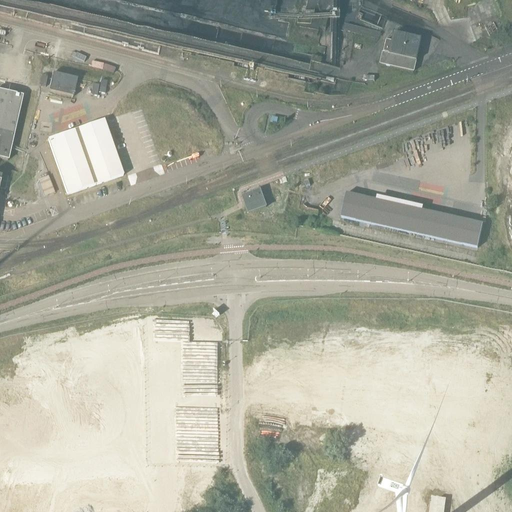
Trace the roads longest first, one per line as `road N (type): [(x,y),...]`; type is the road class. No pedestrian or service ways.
road 1 (unclassified): [(257,511),(236,453),(237,290)]
road 2 (tertiary): [(236,267),(123,283),(36,313)]
road 3 (tertiary): [(36,313),(237,290)]
road 4 (tertiary): [(425,284),(377,271),(236,267)]
road 5 (tertiary): [(237,290),(425,284)]
road 6 (unknown): [(375,0),(504,61)]
